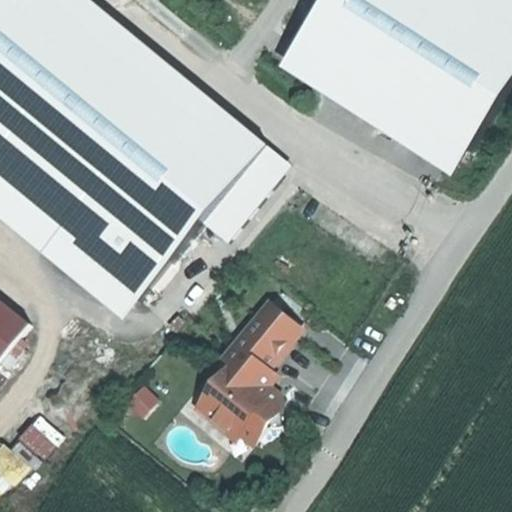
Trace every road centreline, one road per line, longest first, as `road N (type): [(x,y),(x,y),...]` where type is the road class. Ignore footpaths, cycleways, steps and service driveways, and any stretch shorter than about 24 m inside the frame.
road 1 (track): [(232,0),(265,25),(233,68),(436,214),(491,214)]
road 2 (unclassified): [(298,511),(511,182)]
